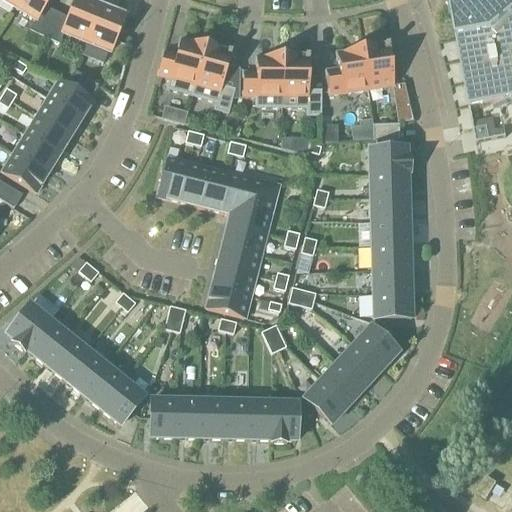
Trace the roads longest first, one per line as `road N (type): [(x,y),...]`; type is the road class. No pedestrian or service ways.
road 1 (residential): [(0,381),(92,450),(206,484),(285,478),(372,432),(425,362),(444,299),(436,157),(394,0)]
road 2 (residential): [(157,0),(111,149),(79,197),(0,271)]
